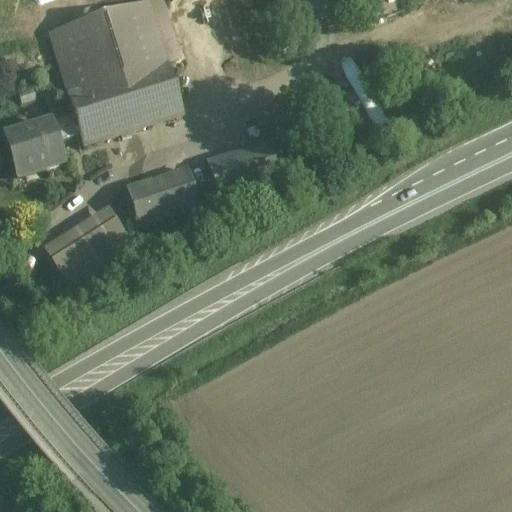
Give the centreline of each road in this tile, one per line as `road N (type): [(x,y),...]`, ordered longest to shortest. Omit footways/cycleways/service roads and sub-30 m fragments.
road 1 (trunk): [(511,152),(252,283),(0,433)]
road 2 (residential): [(104,487),(0,362)]
